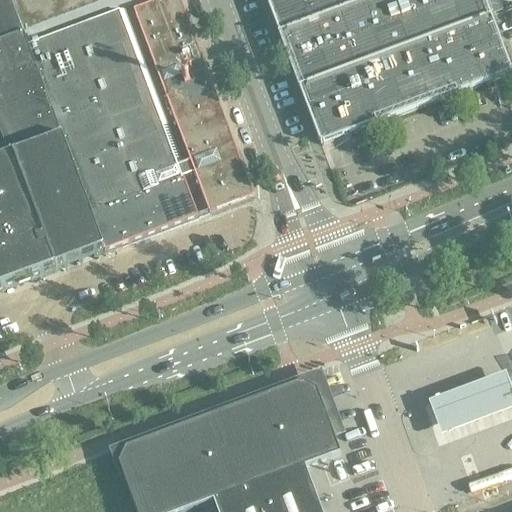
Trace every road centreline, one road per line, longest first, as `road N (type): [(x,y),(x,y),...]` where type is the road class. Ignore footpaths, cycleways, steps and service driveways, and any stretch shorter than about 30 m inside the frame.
road 1 (unclassified): [(320,271),(216,0)]
road 2 (primary): [(80,399),(333,300)]
road 3 (primary): [(320,271),(69,367)]
road 4 (unclassified): [(422,511),(333,300)]
road 5 (primary): [(511,194),(320,271)]
road 6 (primary): [(333,300),(511,221)]
